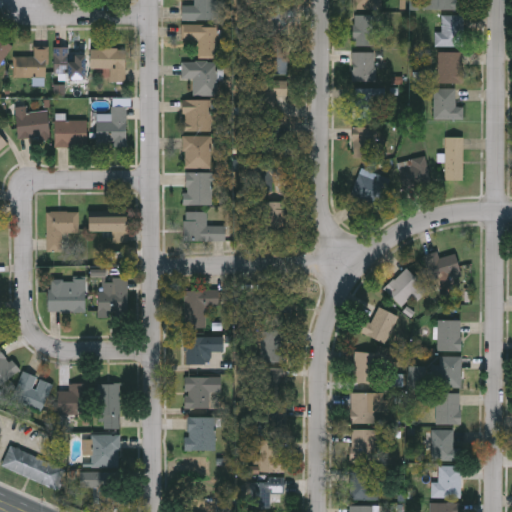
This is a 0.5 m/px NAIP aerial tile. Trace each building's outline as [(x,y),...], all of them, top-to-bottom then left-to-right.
[(216,0),(216,18),(181,18),(182,6),(194,6),(194,0),(216,0)] [(382,0),(382,8),(354,8),(354,0),(382,0)] [(461,0),(461,8),(424,8),(424,0),(461,0)] [(287,1),(287,33),(263,32),(263,1),(287,1)] [(442,31),(442,14),(464,14),(464,45),(436,45),(436,31),(442,31)] [(217,56),(198,56),(198,40),(182,40),(182,24),(217,24),(217,56)] [(0,62),(0,40),(10,48),(0,62)] [(262,73),(262,44),(287,44),(287,73),(262,73)] [(48,48),(48,78),(16,78),(16,58),(33,58),(33,48),(48,48)] [(53,49),(68,49),(68,55),(85,54),(85,78),(53,79),(53,49)] [(110,83),(110,70),(90,70),(90,50),(125,50),(125,83),(110,83)] [(371,51),(371,80),(352,80),(352,51),(371,51)] [(463,82),(438,82),(438,51),(463,51),(463,82)] [(217,61),(217,94),(193,94),(193,77),(182,77),(182,61),(217,61)] [(287,95),(276,95),(276,116),(258,116),(258,80),(287,80),(287,95)] [(352,118),(352,86),(373,86),(373,118),(352,118)] [(456,87),(456,106),(464,106),(464,118),(434,118),(434,87),(456,87)] [(183,130),(183,98),(210,98),(210,130),(183,130)] [(27,111),(47,110),(48,135),(17,137),(15,105),(27,104),(27,111)] [(127,105),(127,145),(96,145),(96,119),(111,119),(111,105),(127,105)] [(55,119),(87,119),(87,145),(55,145),(55,119)] [(260,119),(279,120),(279,134),(288,134),(287,152),(259,151),(260,119)] [(377,126),(377,157),(352,157),(352,126),(377,126)] [(0,133),(8,142),(0,149),(0,133)] [(211,167),(183,167),(183,134),(211,134),(211,167)] [(445,137),(464,137),(464,179),(445,179),(445,137)] [(400,161),(426,156),(431,183),(405,188),(400,161)] [(278,159),(278,191),(255,191),(255,159),(278,159)] [(379,173),(369,202),(350,195),(360,167),(379,173)] [(211,172),(211,204),(184,204),(184,171),(211,172)] [(286,230),(264,230),(264,200),(286,200),(286,230)] [(79,231),(62,231),(62,250),(46,250),(46,210),(79,210),(79,231)] [(225,240),(184,240),(184,210),(206,210),(206,224),(225,224),(225,240)] [(88,230),(88,212),(127,212),(127,240),(113,240),(113,230),(88,230)] [(424,255),(437,252),(438,258),(455,253),(461,277),(432,285),(424,255)] [(422,285),(401,307),(383,290),(405,268),(422,285)] [(128,277),(128,315),(96,315),(96,277),(128,277)] [(48,288),(60,288),(60,278),(86,278),(86,311),(48,311),(48,288)] [(206,326),(184,326),(184,289),(219,289),(219,305),(206,305),(206,326)] [(294,295),(294,326),(271,326),(271,295),(294,295)] [(359,335),(362,319),(373,321),(375,309),(394,313),(389,340),(359,335)] [(461,320),(461,351),(437,351),(437,320),(461,320)] [(285,329),(285,361),(261,361),(261,329),(285,329)] [(223,335),(223,350),(209,350),(209,363),(184,363),(184,335),(223,335)] [(0,345),(18,370),(0,383),(0,345)] [(380,384),(351,381),(355,351),(384,354),(380,384)] [(461,356),(461,386),(431,386),(431,356),(461,356)] [(283,366),(283,398),(260,398),(260,366),(283,366)] [(409,386),(409,366),(426,366),(426,386),(409,386)] [(53,383),(41,410),(11,396),(23,369),(53,383)] [(209,391),(209,407),(184,407),(184,375),(220,375),(220,391),(209,391)] [(69,381),(90,382),(89,413),(58,412),(59,389),(69,389),(69,381)] [(120,426),(98,426),(98,382),(120,382),(120,426)] [(350,423),(350,392),(385,392),(385,411),(374,411),(374,423),(350,423)] [(460,393),(460,423),(436,423),(436,393),(460,393)] [(286,402),(286,434),(263,434),(263,402),(286,402)] [(186,449),(186,415),(215,415),(215,449),(186,449)] [(350,429),(374,429),(374,461),(350,461),(350,429)] [(430,460),(430,429),(454,429),(454,448),(457,448),(457,460),(430,460)] [(120,433),(120,465),(92,465),(92,453),(90,453),(90,433),(120,433)] [(259,438),(280,438),(280,471),(259,471),(259,438)] [(57,488),(1,466),(9,445),(65,467),(57,488)] [(461,465),(461,497),(433,497),(433,465),(461,465)] [(350,500),(350,469),(378,469),(378,500),(350,500)] [(99,486),(81,486),(81,471),(113,471),(113,486),(119,486),(119,502),(99,502),(99,486)] [(257,504),(257,477),(281,477),(281,504),(257,504)] [(459,511),(429,511),(429,502),(459,502),(459,511)]
